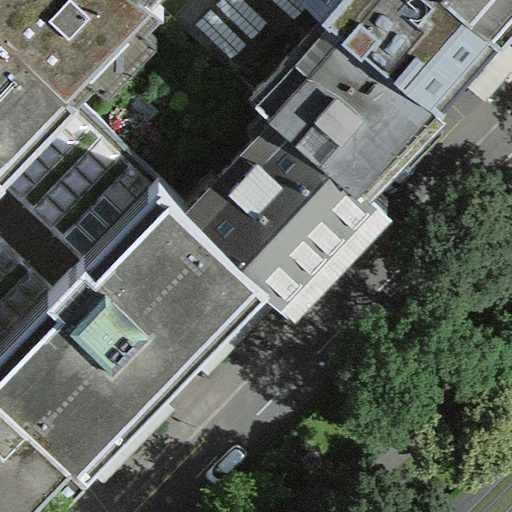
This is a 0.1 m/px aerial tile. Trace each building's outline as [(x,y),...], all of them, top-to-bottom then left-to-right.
[(229,74),(170,22),(146,0),(0,0),(0,30),(74,102),(153,178),(164,188),(253,96),(250,93),(229,74)] [(146,0),(170,22),(187,0),(146,0)] [(277,23),(296,41),(250,93),(253,96),(269,110),(271,108),(276,112),(358,185),(385,156),(436,103),(435,102),(318,0),(187,0),(170,22),(229,74),(277,23)] [(318,0),(435,102),(448,87),(493,35),(453,0),(318,0)] [(511,17),(511,0),(453,0),(493,35),(495,36),(511,17)] [(0,30),(0,179),(3,177),(74,102),(0,30)] [(0,392),(83,472),(153,399),(264,284),(186,208),(164,188),(153,178),(74,102),(3,177),(82,253),(53,283),(0,231),(0,392)] [(358,185),(276,112),(186,208),(264,284),(286,306),(310,280),(381,205),(358,185)] [(0,511),(42,511),(83,472),(0,392),(0,511)]
